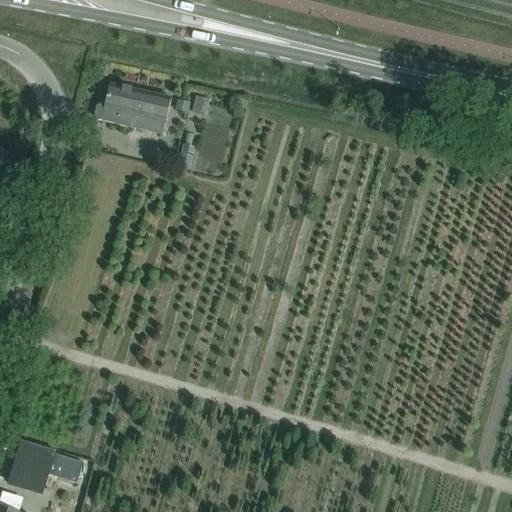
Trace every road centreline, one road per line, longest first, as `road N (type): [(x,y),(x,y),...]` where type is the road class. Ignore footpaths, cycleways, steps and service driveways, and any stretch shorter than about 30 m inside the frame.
road 1 (secondary): [(12,0),(403,70)]
road 2 (unclassified): [(0,45),(49,87),(56,125),(0,331)]
road 3 (secondary): [(403,70),(158,0)]
